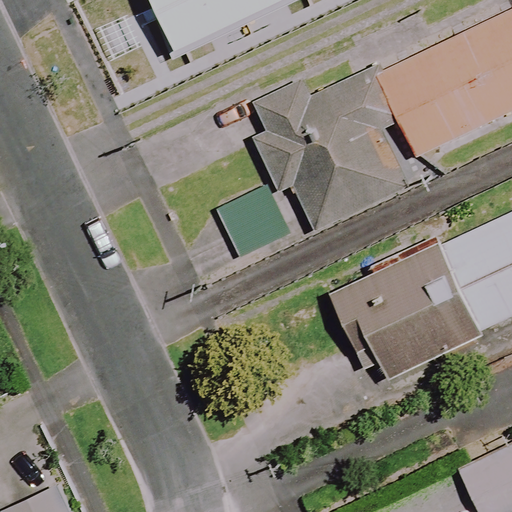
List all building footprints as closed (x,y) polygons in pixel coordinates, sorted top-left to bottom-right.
[(286,0),(151,0),(176,52),(286,0)] [(511,3),(385,60),(411,119),(426,152),(511,114),(511,3)] [(319,221),(413,179),(390,128),(411,119),(385,60),(321,89),(312,68),(260,92),(272,119),(259,125),(287,187),(301,181),(319,221)] [(290,236),(266,187),(216,211),(239,260),(290,236)] [(484,333),(511,318),(511,212),(441,248),(436,236),(329,290),(377,386),(484,333)] [(511,511),(511,447),(458,474),(477,511),(511,511)] [(2,511),(69,511),(59,487),(2,511)]
